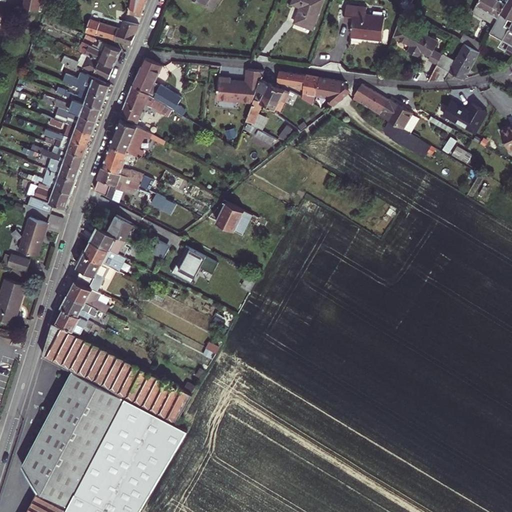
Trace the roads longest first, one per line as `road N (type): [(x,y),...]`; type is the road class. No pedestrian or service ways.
road 1 (tertiary): [(135,52),(0,453)]
road 2 (residential): [(135,52),(438,84),(511,66)]
